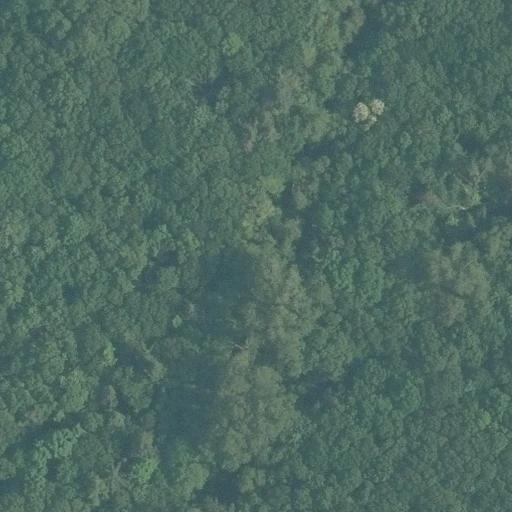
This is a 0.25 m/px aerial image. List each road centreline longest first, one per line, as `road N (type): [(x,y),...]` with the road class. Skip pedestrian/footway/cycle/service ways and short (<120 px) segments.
road 1 (track): [(262,447),(248,432),(259,339),(302,256),(328,151),(381,0)]
road 2 (unknown): [(160,0),(0,229)]
